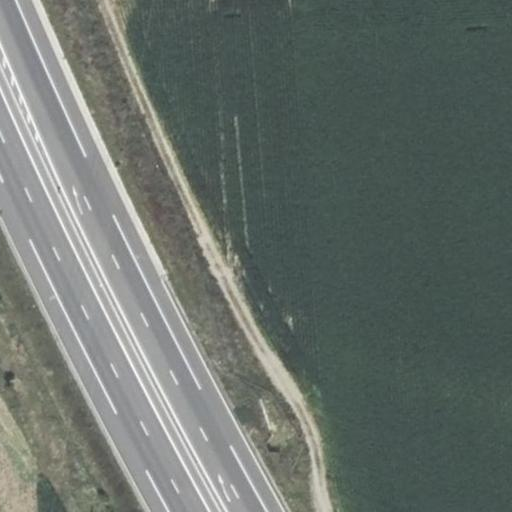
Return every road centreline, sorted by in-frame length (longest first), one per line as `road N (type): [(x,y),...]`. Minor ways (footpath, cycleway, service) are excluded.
road 1 (trunk): [(248,511),(87,201),(0,0)]
road 2 (track): [(326,511),(312,433),(199,234),(98,0)]
road 3 (trunk): [(0,129),(190,511)]
road 4 (track): [(0,333),(87,503)]
